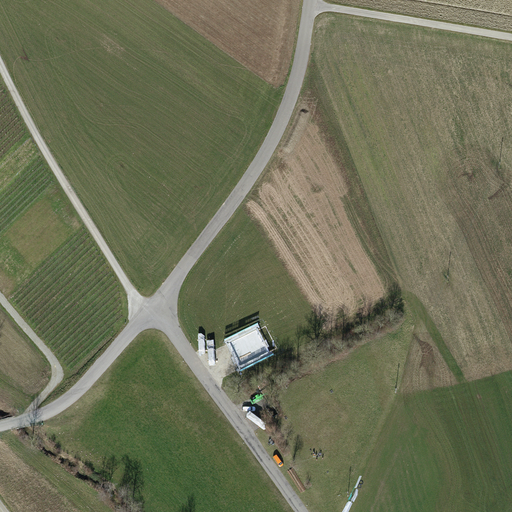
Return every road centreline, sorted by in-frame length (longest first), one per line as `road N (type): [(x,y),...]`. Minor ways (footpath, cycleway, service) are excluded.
road 1 (tertiary): [(0,426),(34,418),(79,389),(244,188),(291,99),(311,0)]
road 2 (track): [(0,61),(67,188),(151,307)]
road 3 (track): [(511,35),(311,3)]
road 4 (track): [(0,296),(59,372),(19,421)]
